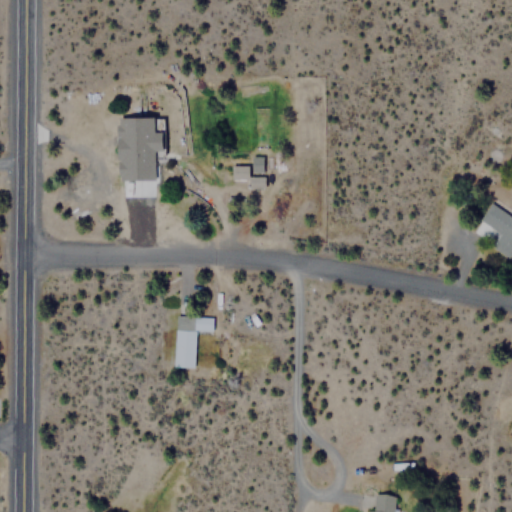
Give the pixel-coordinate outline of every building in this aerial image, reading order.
[(266,106),(251,106),(251,148),(266,148),(266,106)] [(153,116),(131,116),(131,174),(153,174),(153,116)] [(507,258),(511,250),(511,217),(490,203),(476,225),(498,240),(492,248),(507,258)] [(194,329),(211,330),(212,315),(174,314),(172,366),(192,367),(194,329)] [(393,511),(396,496),(371,492),(368,511),(393,511)]
